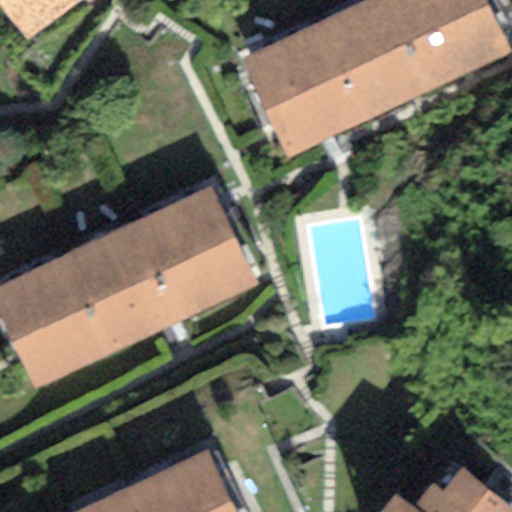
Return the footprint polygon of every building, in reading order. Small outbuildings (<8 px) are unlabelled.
[(3,0),(32,42),(96,0),(3,0)] [(481,0),(388,0),(248,68),(292,157),(507,52),(481,0)] [(213,194),(0,297),(0,307),(42,393),(174,328),(259,287),(213,194)] [(228,511),(205,462),(98,511),(228,511)] [(502,511),(465,482),(447,504),(435,494),(419,511),(417,511),(400,498),(388,511),(502,511)]
